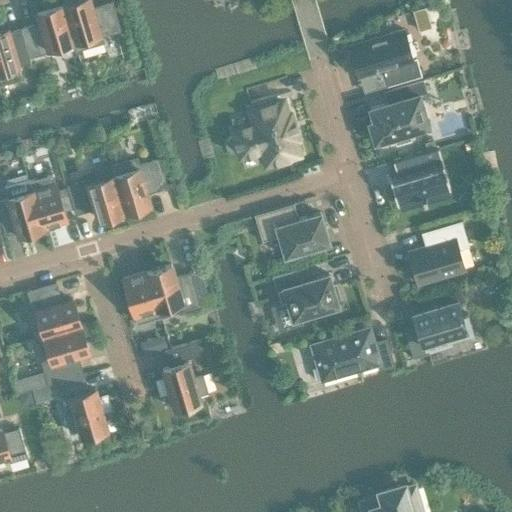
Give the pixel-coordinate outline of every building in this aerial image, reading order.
[(92,7),(90,0),(73,0),(63,3),(77,49),(102,42),(100,35),(120,29),(112,1),(92,7)] [(73,40),(75,50),(77,49),(63,3),(37,11),(40,23),(20,28),(28,56),(50,50),(49,47),(73,40)] [(8,32),(7,28),(0,30),(0,82),(21,76),(18,64),(30,60),(28,56),(20,28),(8,32)] [(379,70),(384,73),(387,84),(421,75),(416,58),(413,59),(404,29),(349,45),(351,50),(348,50),(351,62),(354,61),(359,76),(379,70)] [(375,141),(394,136),(396,143),(411,139),(409,131),(429,125),(419,94),(427,92),(423,79),(392,88),(396,99),(369,107),(373,120),(369,121),(375,141)] [(232,152),(234,152),(238,150),(240,156),(261,150),(265,164),(300,154),(296,140),(299,139),(291,112),(285,114),(281,99),(249,109),(253,123),(232,129),(234,135),(230,137),(228,137),(227,139),(226,141),(225,143),(225,145),(226,147),(227,148),(228,150),(230,151),(232,152)] [(434,139),(425,142),(427,149),(436,147),(434,139)] [(393,160),(396,172),(388,174),(397,203),(422,196),(423,200),(426,199),(425,195),(450,187),(438,147),(393,160)] [(138,164),(136,158),(111,165),(124,211),(150,203),(147,191),(166,185),(158,158),(138,164)] [(95,207),(98,218),(124,211),(111,165),(85,173),(87,179),(67,185),(69,193),(73,207),(75,213),(95,207)] [(73,207),(69,193),(59,196),(52,173),(29,180),(29,178),(28,178),(42,227),(66,219),(63,210),(73,207)] [(0,215),(5,233),(17,230),(18,234),(42,227),(28,178),(4,185),(8,198),(0,200),(0,215)] [(254,214),(262,240),(279,235),(285,255),(327,242),(320,211),(298,218),(293,202),(254,214)] [(482,215),(492,213),(490,204),(480,206),(482,215)] [(422,232),(426,245),(408,251),(417,283),(465,268),(459,248),(468,246),(461,221),(422,232)] [(174,275),(171,264),(147,271),(161,317),(183,310),(183,312),(202,307),(191,270),(174,275)] [(301,281),(299,282),(295,269),(272,276),(281,304),(288,302),(292,318),(309,313),(309,315),(324,311),(323,309),(338,304),(336,299),(340,298),(336,284),(332,285),(328,273),(311,278),(301,281)] [(147,271),(123,278),(137,324),(161,317),(147,271)] [(28,289),(34,310),(27,312),(34,337),(80,324),(73,298),(61,301),(55,281),(28,289)] [(474,284),(465,287),(468,297),(477,294),(474,284)] [(416,325),(404,329),(412,357),(429,352),(452,345),(450,339),(473,333),(467,313),(462,314),(457,299),(429,308),(412,313),(416,325)] [(77,353),(88,350),(80,324),(34,337),(35,338),(44,335),(51,359),(48,360),(52,371),(79,362),(77,353)] [(374,342),(369,327),(311,344),(321,379),(378,362),(380,369),(394,364),(386,338),(374,342)] [(12,329),(2,332),(5,344),(16,341),(12,329)] [(198,393),(207,391),(202,374),(193,377),(188,360),(182,362),(181,358),(203,351),(200,339),(201,339),(201,338),(164,349),(164,350),(166,350),(170,365),(162,367),(165,377),(157,379),(161,393),(169,391),(174,408),(200,400),(198,393)] [(139,356),(149,353),(147,345),(136,349),(139,356)] [(84,391),(82,386),(86,385),(82,373),(54,381),(58,393),(73,389),(74,394),(69,396),(74,412),(65,414),(71,431),(79,429),(81,435),(107,427),(102,410),(110,408),(106,394),(98,397),(95,388),(84,391)] [(15,380),(18,392),(31,388),(33,388),(29,376),(15,380)] [(31,388),(18,392),(21,401),(26,403),(34,401),(31,388)] [(0,456),(7,454),(9,462),(28,456),(19,427),(2,432),(1,428),(0,428),(0,456)] [(362,502),(364,511),(420,511),(413,486),(405,489),(404,484),(380,491),(381,496),(362,502)]
